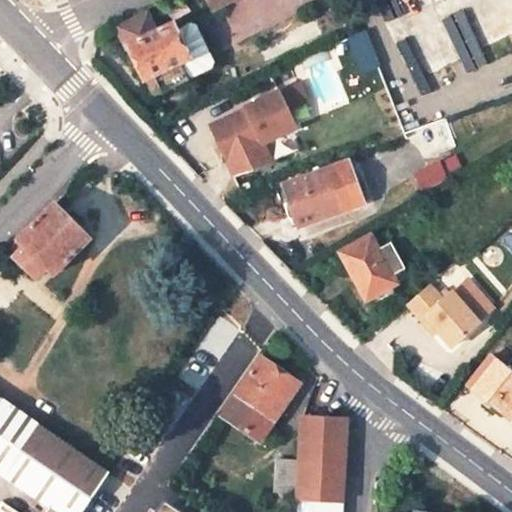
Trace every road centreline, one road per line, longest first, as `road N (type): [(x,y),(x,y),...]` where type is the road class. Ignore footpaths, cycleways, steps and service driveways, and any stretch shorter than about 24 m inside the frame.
road 1 (residential): [(275,288),(142,511)]
road 2 (tertiary): [(107,116),(275,288)]
road 3 (unknown): [(275,288),(299,251),(377,195),(392,150)]
road 4 (tertiary): [(275,288),(391,402)]
road 5 (residential): [(107,116),(0,228)]
road 6 (tertiary): [(391,402),(511,493)]
